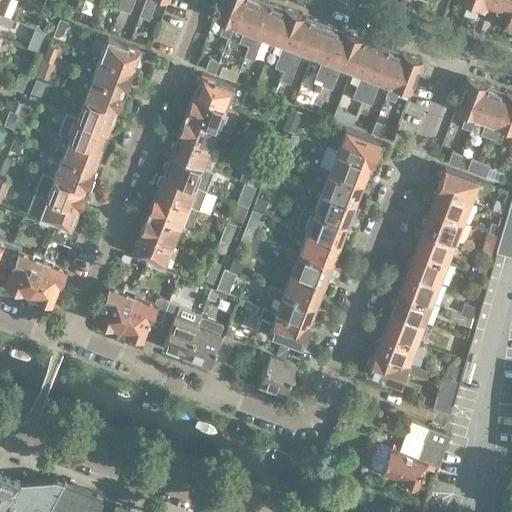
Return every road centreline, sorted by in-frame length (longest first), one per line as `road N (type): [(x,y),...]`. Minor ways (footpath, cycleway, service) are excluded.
road 1 (residential): [(326,405),(463,55)]
road 2 (residential): [(73,331),(197,0)]
road 3 (residential): [(326,405),(291,415),(73,331)]
road 4 (residential): [(0,426),(232,511)]
road 5 (residential): [(463,55),(324,0)]
